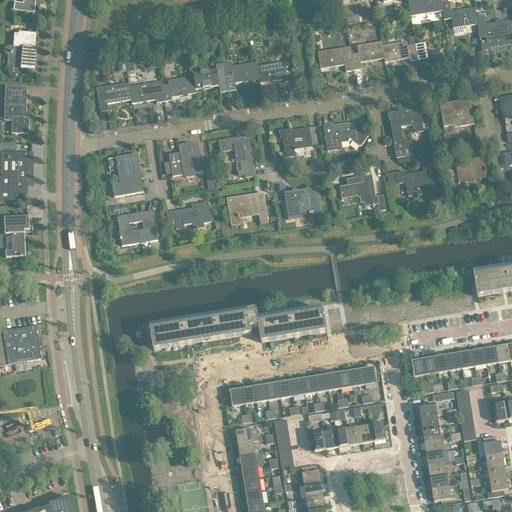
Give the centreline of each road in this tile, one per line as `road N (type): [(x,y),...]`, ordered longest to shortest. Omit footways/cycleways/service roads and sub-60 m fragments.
road 1 (residential): [(67,145),(511,74)]
road 2 (tertiary): [(102,511),(75,337),(67,145)]
road 3 (residential): [(228,511),(208,375),(391,346)]
road 4 (tertiary): [(67,145),(78,0)]
road 5 (residential): [(391,346),(511,326)]
